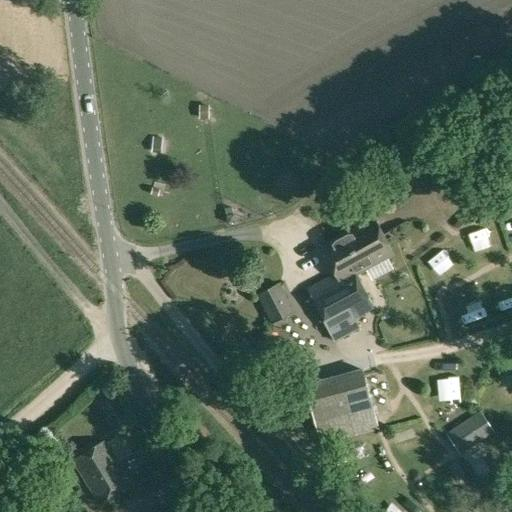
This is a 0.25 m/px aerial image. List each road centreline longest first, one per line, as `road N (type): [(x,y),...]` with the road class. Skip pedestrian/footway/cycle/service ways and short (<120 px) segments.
road 1 (unclassified): [(180,511),(123,350),(73,0)]
road 2 (track): [(120,334),(0,441)]
